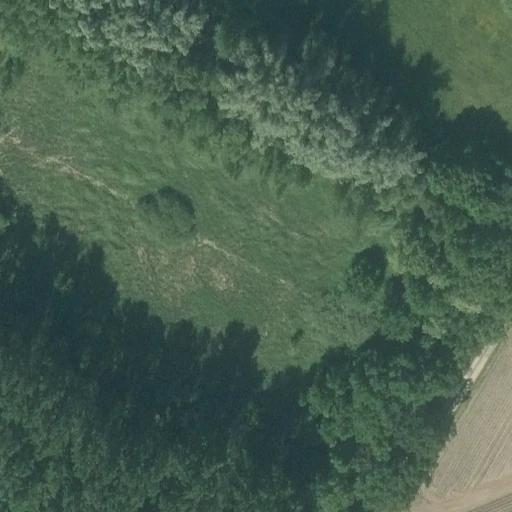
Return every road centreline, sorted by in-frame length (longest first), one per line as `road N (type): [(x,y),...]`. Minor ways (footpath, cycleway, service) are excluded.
road 1 (track): [(112,0),(511,209)]
road 2 (track): [(511,293),(436,424),(372,511)]
